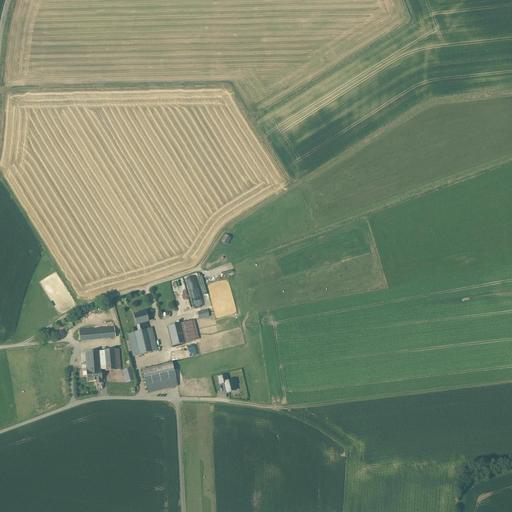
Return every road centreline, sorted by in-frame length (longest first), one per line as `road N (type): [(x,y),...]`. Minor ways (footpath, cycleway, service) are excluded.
road 1 (unclassified): [(0,431),(95,398),(284,410),(511,382)]
road 2 (unclassified): [(0,347),(21,344),(85,304),(198,270)]
